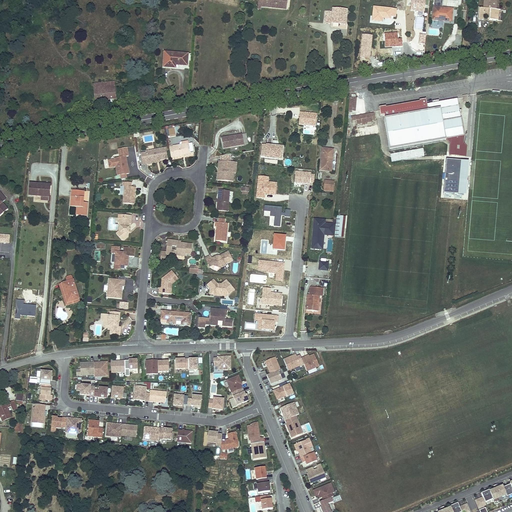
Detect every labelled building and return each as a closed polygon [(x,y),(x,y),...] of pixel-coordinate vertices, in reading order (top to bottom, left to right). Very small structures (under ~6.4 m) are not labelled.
[(285,9),(286,0),(258,0),(257,9),(260,9),(261,6),(285,9)] [(425,0),(411,0),(411,10),(424,11),(425,0)] [(449,14),(450,9),(442,8),(442,0),(441,0),(439,0),(434,0),(432,20),(445,21),(445,19),(451,20),(452,14),(449,14)] [(495,9),(496,0),(484,0),(484,9),(480,8),(479,19),(483,19),(483,15),(490,16),(489,20),(496,20),(497,9),(495,9)] [(395,17),(396,10),(374,8),(372,21),(382,22),(382,18),(390,19),(390,16),(395,17)] [(345,25),(347,10),(333,9),(332,12),(325,12),(324,23),(333,24),(333,22),(340,22),(339,24),(345,25)] [(385,33),(385,47),(402,46),(402,39),(398,39),(397,33),(385,33)] [(373,35),(362,34),(360,57),(371,58),(373,35)] [(187,66),(188,54),(165,52),(163,67),(175,68),(175,65),(187,66)] [(116,99),(114,82),(106,83),(106,86),(93,87),(94,101),(116,99)] [(384,115),(389,149),(446,139),(450,144),(449,155),(453,156),(458,156),(459,156),(463,153),(466,153),(467,147),(463,143),(463,140),(460,140),(458,137),(464,136),(457,99),(426,105),(425,100),(422,100),(423,103),(383,110),(382,107),(379,108),(380,116),(384,115)] [(385,106),(382,107),(383,110),(423,103),(422,100),(419,101),(419,102),(386,108),(385,106)] [(317,113),(300,112),(299,124),(316,126),(317,113)] [(374,114),(351,118),(351,120),(356,120),(356,124),(362,123),(362,124),(367,123),(367,122),(372,121),(372,120),(375,120),(374,114)] [(174,127),(166,129),(168,137),(176,135),(174,127)] [(223,148),(244,145),(242,134),(221,138),(223,148)] [(169,148),(171,159),(183,157),(183,155),(182,154),(190,153),(188,143),(173,146),(173,147),(169,148)] [(284,145),(266,144),(262,144),(261,155),(265,156),(265,157),(282,158),(284,145)] [(423,146),(405,150),(406,156),(424,153),(423,146)] [(120,175),(121,178),(127,177),(127,173),(129,173),(128,166),(126,166),(125,160),(127,160),(126,157),(129,156),(127,148),(118,150),(119,157),(114,158),(115,158),(108,160),(109,167),(116,166),(118,175),(120,175)] [(143,165),(148,164),(148,162),(159,160),(167,158),(165,148),(146,152),(146,153),(141,154),(143,165)] [(333,150),(322,149),(320,170),(331,172),(333,150)] [(220,170),(218,170),(217,180),(233,182),(233,173),(232,173),(233,162),(230,162),(231,155),(221,156),(221,161),(219,161),(218,168),(220,168),(220,170)] [(463,171),(463,168),(457,167),(457,161),(452,161),(450,190),(460,191),(461,183),(462,183),(462,179),(465,179),(466,171),(463,171)] [(295,171),(295,183),(310,184),(310,183),(314,183),(314,174),(311,174),(311,172),(295,171)] [(269,177),(258,176),(257,198),(264,198),(265,194),(276,194),(277,182),(269,182),(269,177)] [(334,182),(324,181),(323,188),(333,189),(334,182)] [(124,187),(124,195),(123,203),(134,204),(135,187),(131,187),(131,183),(123,182),(123,187),(124,187)] [(39,184),(30,184),(29,195),(41,196),(49,197),(50,185),(39,184)] [(76,215),(86,216),(87,205),(83,205),(83,203),(84,191),(71,190),(70,207),(77,207),(76,215)] [(218,200),(217,202),(217,211),(227,212),(229,191),(218,190),(218,200)] [(274,226),(281,227),(282,216),(285,216),(285,217),(290,217),(290,210),(285,209),(285,213),(282,212),(282,207),(265,206),(264,211),(271,211),(271,216),(275,216),(274,226)] [(120,232),(117,235),(122,240),(124,241),(128,238),(128,233),(129,228),(129,224),(131,224),(131,216),(122,215),(121,219),(118,219),(118,223),(120,223),(121,223),(120,232)] [(315,219),(312,249),(322,250),(323,237),(321,237),(321,235),(324,235),(334,236),(335,225),(325,224),(325,220),(315,219)] [(225,223),(218,223),(216,222),(215,227),(217,227),(216,232),(217,232),(217,234),(216,234),(215,241),(226,242),(228,224),(225,223)] [(285,250),(286,235),(275,234),(273,249),(285,250)] [(2,235),(1,242),(9,243),(9,236),(2,235)] [(191,257),(192,245),(180,243),(177,243),(177,241),(167,240),(166,252),(161,252),(160,262),(165,262),(166,257),(176,258),(176,255),(185,256),(191,257)] [(127,266),(128,260),(126,260),(126,256),(128,256),(134,257),(135,249),(123,248),(123,254),(119,253),(120,248),(112,247),(111,253),(116,253),(114,269),(119,269),(120,265),(127,266)] [(210,267),(213,266),(215,265),(219,266),(220,268),(224,266),(225,264),(233,260),(228,251),(222,254),(221,257),(217,255),(212,258),(210,255),(205,258),(210,267)] [(285,262),(259,260),(258,269),(266,270),(266,272),(276,273),(276,279),(283,280),(285,262)] [(327,271),(328,263),(320,262),(319,270),(327,271)] [(162,288),(161,288),(159,288),(158,293),(171,294),(172,284),(178,279),(172,271),(161,279),(163,281),(162,288)] [(67,282),(62,284),(68,302),(78,299),(79,299),(72,276),(66,278),(67,282)] [(108,294),(107,297),(121,299),(122,290),(120,290),(121,286),(122,286),(124,286),(124,281),(120,280),(109,279),(108,283),(111,285),(110,293),(108,294)] [(221,295),(223,297),(224,298),(234,290),(226,280),(219,286),(213,280),(207,285),(210,289),(209,295),(214,295),(214,294),(221,295)] [(79,302),(78,299),(68,302),(62,284),(59,284),(66,306),(79,302)] [(308,295),(306,310),(318,311),(319,296),(322,296),(323,288),(311,287),(310,295),(308,295)] [(271,288),(263,288),(262,304),(281,305),(282,293),(271,292),(271,288)] [(17,300),(15,319),(20,319),(21,315),(35,317),(36,305),(23,304),(24,300),(17,300)] [(205,324),(217,325),(218,321),(223,321),(222,326),(232,327),(232,322),(229,321),(229,320),(225,320),(225,315),(226,315),(227,310),(220,309),(211,309),(211,313),(211,314),(212,314),(211,319),(209,319),(199,318),(198,327),(205,328),(205,324)] [(168,316),(168,320),(167,323),(176,324),(176,321),(180,321),(180,320),(182,320),(181,325),(190,325),(191,313),(162,311),(161,316),(168,316)] [(101,320),(104,322),(111,322),(111,328),(110,334),(120,335),(120,327),(118,327),(118,323),(119,320),(120,313),(110,312),(110,316),(107,316),(107,315),(101,314),(101,320)] [(279,315),(255,313),(255,320),(258,320),(257,328),(274,330),(275,322),(278,322),(279,315)] [(306,356),(301,358),(303,364),(306,371),(319,366),(314,354),(309,356),(306,358),(306,356)] [(296,355),(283,360),(288,370),(303,364),(301,358),(300,355),(296,357),(296,355)] [(230,369),(230,357),(221,357),(221,358),(219,358),(219,357),(217,357),(217,358),(213,358),(213,366),(217,366),(217,370),(230,369)] [(265,361),(270,373),(278,370),(280,369),(275,357),(265,361)] [(137,369),(137,359),(128,360),(128,361),(124,361),(124,368),(124,372),(125,376),(129,376),(128,370),(137,369)] [(188,369),(188,359),(182,359),(182,360),(180,360),(180,359),(175,359),(175,369),(188,369)] [(197,370),(197,359),(188,359),(188,369),(188,370),(197,370)] [(158,372),(157,360),(146,360),(146,374),(158,374),(158,372)] [(168,372),(168,361),(161,361),(161,360),(157,360),(158,372),(168,372)] [(124,368),(124,361),(110,362),(111,373),(124,372),(124,368)] [(107,377),(106,362),(93,363),(94,375),(94,377),(107,377)] [(94,375),(93,363),(80,363),(80,370),(76,370),(76,376),(94,375)] [(282,379),(278,370),(266,375),(270,384),(282,379)] [(50,385),(51,372),(40,371),(39,384),(41,385),(50,385)] [(242,389),(240,385),(241,384),(238,376),(226,381),(231,393),(242,389)] [(280,388),(273,391),(275,396),(278,395),(279,399),(287,395),(287,396),(293,394),(289,384),(287,385),(280,388)] [(50,396),(50,390),(49,389),(50,385),(41,385),(39,400),(50,401),(51,396),(50,396)] [(94,390),(94,387),(90,387),(90,386),(80,385),(80,392),(79,395),(93,396),(94,390)] [(145,393),(146,387),(134,386),(133,400),(144,401),(145,393)] [(122,399),(123,388),(111,387),(110,398),(122,399)] [(106,399),(107,389),(99,388),(98,391),(94,390),(93,396),(98,397),(98,398),(106,399)] [(248,401),(246,395),(245,395),(242,389),(231,393),(236,406),(248,401)] [(165,403),(166,392),(150,391),(149,394),(149,402),(156,402),(158,402),(158,403),(165,403)] [(201,395),(192,394),(192,398),(192,406),(194,406),(194,407),(201,408),(201,395)] [(187,406),(187,398),(183,397),(183,396),(174,395),(173,405),(179,406),(179,405),(182,405),(187,406)] [(222,410),(223,399),(213,398),(213,401),(209,400),(208,408),(212,408),(212,409),(222,410)] [(0,407),(0,417),(0,418),(2,422),(11,418),(8,408),(11,407),(13,411),(17,409),(14,401),(9,403),(6,405),(0,407)] [(280,408),(285,420),(295,416),(299,415),(294,403),(280,408)] [(43,424),(44,405),(35,404),(34,408),(33,408),(31,423),(43,424)] [(302,433),(295,416),(285,420),(287,424),(286,425),(289,432),(290,431),(292,438),(302,433)] [(65,428),(66,419),(61,418),(61,420),(57,419),(57,418),(52,417),(51,428),(61,429),(61,428),(65,428)] [(80,431),(81,420),(75,419),(75,420),(74,420),(74,419),(70,419),(66,419),(65,428),(64,433),(74,434),(75,430),(80,431)] [(102,438),(103,429),(98,428),(99,422),(88,421),(87,437),(102,438)] [(259,435),(257,423),(254,423),(251,424),(252,426),(247,426),(249,440),(250,440),(251,444),(263,442),(263,438),(260,439),(259,437),(258,437),(258,435),(259,435)] [(121,436),(122,425),(118,425),(118,426),(116,425),(116,424),(107,424),(106,436),(121,438),(121,436)] [(136,437),(137,426),(131,426),(131,427),(126,427),(126,425),(122,425),(121,436),(136,437)] [(158,439),(159,429),(155,428),(155,429),(153,429),(153,428),(144,427),(143,440),(158,442),(158,439)] [(171,440),(172,430),(159,429),(158,439),(171,440)] [(191,443),(192,432),(178,431),(177,442),(191,443)] [(221,441),(222,435),(217,434),(217,433),(208,432),(207,446),(216,447),(216,446),(220,446),(221,441)] [(237,442),(235,432),(227,434),(228,440),(225,441),(221,441),(220,446),(220,450),(225,450),(238,447),(237,442)] [(313,447),(309,439),(295,445),(297,449),(301,458),(312,454),(309,448),(313,447)] [(266,458),(263,442),(251,444),(253,459),(266,458)] [(317,461),(313,453),(312,454),(301,458),(303,463),(305,462),(306,465),(317,461)] [(320,480),(325,478),(323,471),(320,464),(316,465),(318,470),(314,471),(308,474),(307,474),(311,484),(320,480)] [(266,479),(265,467),(254,469),(256,480),(258,480),(266,479)] [(330,478),(326,470),(323,471),(325,478),(320,480),(321,482),(330,478)] [(269,492),(268,483),(267,483),(266,479),(258,480),(259,484),(257,484),(258,493),(269,492)] [(511,482),(510,483),(511,485),(503,488),(503,486),(490,492),(489,490),(481,494),(483,498),(476,501),(479,508),(486,505),(485,503),(493,500),(495,505),(508,499),(507,497),(509,496),(511,494),(511,482)] [(334,492),(331,484),(316,490),(318,495),(319,498),(322,497),(323,501),(333,497),(332,493),(334,492)] [(272,509),(271,499),(270,499),(269,495),(256,497),(257,502),(261,502),(262,510),(272,509)] [(469,511),(470,511),(467,504),(460,507),(458,503),(450,506),(451,508),(440,511),(469,511)]
